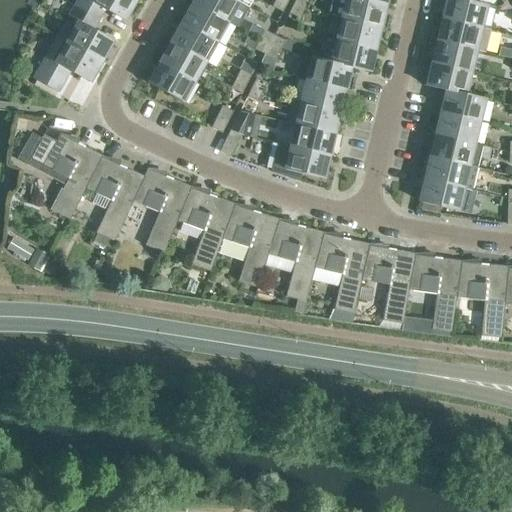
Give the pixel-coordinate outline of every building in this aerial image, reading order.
[(77,0),(74,6),(98,20),(104,10),(124,21),(131,7),(134,6),(133,3),(135,0),(77,0)] [(195,0),(194,3),(227,21),(238,3),(233,0),(195,0)] [(282,12),(287,3),(281,0),(275,0),(272,7),(282,12)] [(304,9),(308,0),(295,0),(293,4),(304,9)] [(364,0),(346,0),(342,18),(379,27),(380,24),(383,22),(381,20),(382,15),(381,14),(383,5),(364,0)] [(486,5),(469,1),(468,0),(447,0),(447,1),(445,2),(446,4),(445,9),(447,10),(444,19),(480,28),(486,5)] [(184,24),(216,42),(227,21),(194,3),(192,7),(189,7),(190,10),(187,14),(188,15),(184,24)] [(299,19),(304,9),(293,4),(288,13),(299,19)] [(78,23),(68,43),(67,43),(101,62),(103,58),(105,58),(104,55),(112,41),(93,30),(98,20),(74,6),(68,17),(78,23)] [(342,18),(337,41),(373,50),(375,40),(376,40),(378,35),(380,33),(378,31),(379,27),(342,18)] [(438,38),(438,41),(475,50),(484,52),(490,30),(480,28),(444,19),(442,29),(441,29),(439,34),(437,35),(438,38)] [(171,43),(205,62),(216,42),(184,24),(179,32),(178,32),(175,36),(172,37),(173,39),(171,43)] [(269,45),(274,36),(263,31),(258,40),(269,45)] [(280,51),(284,41),(274,36),(269,45),(280,51)] [(99,65),(101,62),(67,43),(68,43),(57,37),(33,79),(57,93),(69,72),(89,83),(97,69),(100,68),(99,65)] [(264,55),(269,45),(258,40),(254,50),(264,55)] [(337,41),(332,63),(348,67),(349,67),(349,68),(369,72),(370,68),(372,67),(371,64),(372,59),(370,59),(373,50),(337,41)] [(436,54),(434,64),(469,73),(475,50),(438,41),(437,45),(434,47),(436,49),(435,54),(436,54)] [(193,82),(205,62),(171,43),(169,46),(167,47),(168,50),(165,54),(166,55),(161,64),(193,82)] [(275,60),(280,51),(269,45),(264,55),(275,60)] [(348,67),(332,63),(301,55),(295,78),(307,81),(307,80),(344,89),(345,86),(347,84),(346,82),(347,77),(346,77),(348,67)] [(193,82),(161,64),(157,72),(155,71),(153,76),(150,76),(151,79),(149,84),(182,102),(193,82)] [(464,95),(464,94),(469,73),(434,64),(431,73),(430,73),(429,78),(426,80),(428,82),(427,86),(446,91),(448,91),(464,95)] [(246,85),(251,75),(240,70),(235,79),(246,85)] [(262,93),(267,84),(256,78),(251,88),(262,93)] [(241,94),(246,85),(235,79),(231,89),(241,94)] [(343,93),(344,89),(307,80),(307,81),(302,102),(337,111),(340,102),(341,102),(342,97),(345,96),(343,93)] [(246,97),(257,103),(262,93),(251,88),(246,97)] [(442,109),(441,112),(478,121),(484,99),(464,94),(464,95),(448,91),(445,101),(444,100),(443,105),(440,107),(442,109)] [(284,122),(296,125),(333,134),(334,130),(337,129),(335,126),(336,121),(335,121),(337,111),(302,102),(301,103),(290,100),(284,122)] [(221,133),(232,112),(222,107),(211,128),(221,133)] [(254,116),(239,112),(230,131),(240,136),(249,138),(254,116)] [(473,144),(478,121),(441,112),(440,117),(438,118),(439,120),(438,125),(439,126),(437,135),(473,144)] [(332,138),(333,134),(296,125),(291,147),(327,156),(329,146),(330,146),(332,142),(334,140),(332,138)] [(230,157),(240,136),(230,131),(219,152),(230,157)] [(51,211),(69,220),(85,189),(84,189),(97,165),(98,165),(102,156),(69,139),(65,147),(55,142),(43,135),(30,158),(42,165),(68,179),(51,211)] [(477,168),(482,146),(473,144),(437,135),(435,145),(433,145),(432,150),(430,151),(431,153),(430,157),(477,168)] [(272,173),(300,182),(302,174),(323,179),(324,175),(326,173),(324,171),(326,166),(324,165),(327,156),(291,147),(279,144),(272,173)] [(426,180),(462,189),(471,191),(477,168),(430,157),(429,161),(427,162),(429,165),(427,170),(429,170),(426,180)] [(84,189),(85,189),(110,201),(95,233),(96,234),(113,242),(114,242),(133,202),(132,201),(144,176),(111,161),(107,169),(98,165),(97,165),(84,189)] [(132,201),(133,202),(159,213),(144,246),(163,254),(177,221),(176,221),(187,196),(190,190),(191,187),(157,173),(153,181),(144,176),(132,201)] [(471,191),(462,189),(426,180),(424,189),(423,189),(421,194),(419,195),(421,198),(420,202),(469,214),(474,191),(471,191)] [(176,221),(177,221),(203,231),(191,265),(210,272),(222,239),(221,239),(231,213),(235,204),(200,191),(199,194),(190,190),(187,196),(176,221)] [(275,229),(276,229),(279,219),(243,208),(241,216),(231,213),(221,239),(222,239),(249,247),(237,282),(257,288),(268,255),(267,254),(275,229)] [(267,254),(268,255),(295,262),(285,297),(296,300),(305,302),(314,269),(313,268),(321,242),(324,234),(324,233),(288,223),(286,231),(276,229),(275,229),(267,254)] [(113,242),(96,234),(90,247),(107,255),(113,242)] [(313,268),(314,269),(341,275),(333,310),(353,314),(361,280),(360,280),(366,254),(367,254),(369,244),(324,234),(321,242),(313,268)] [(14,236),(7,249),(28,260),(35,247),(14,236)] [(413,263),(415,254),(378,247),(377,256),(367,254),(366,254),(360,280),(361,280),(388,285),(382,321),(401,324),(402,325),(408,290),(413,263)] [(44,260),(33,254),(27,266),(38,272),(44,260)] [(459,271),(460,271),(461,261),(424,256),(423,265),(413,263),(408,290),(436,294),(431,330),(450,332),(451,333),(456,298),(455,298),(459,271)] [(55,265),(48,262),(44,273),(54,277),(57,271),(55,265)] [(506,277),(507,277),(508,267),(471,263),(470,272),(460,271),(459,271),(455,298),(456,298),(484,301),(480,336),(501,338),(504,304),(503,304),(506,277)] [(511,276),(507,277),(506,277),(503,304),(504,304),(511,303),(511,276)] [(161,277),(155,278),(151,289),(166,292),(169,286),(166,280),(161,277)] [(198,283),(189,280),(185,291),(194,294),(198,283)] [(254,294),(245,291),(242,298),(252,301),(254,294)] [(305,302),(296,300),(293,313),(301,315),(305,302)] [(353,314),(333,310),(328,320),(351,324),(353,314)] [(401,324),(382,321),(378,327),(400,330),(401,324)]
